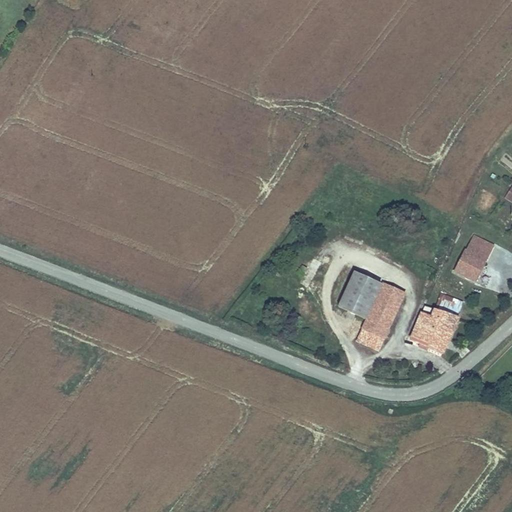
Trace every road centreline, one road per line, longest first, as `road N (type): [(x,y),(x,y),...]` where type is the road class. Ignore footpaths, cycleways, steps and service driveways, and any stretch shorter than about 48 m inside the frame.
road 1 (tertiary): [(511,324),(442,382),(382,392),(0,250)]
road 2 (unknown): [(338,379),(386,350),(409,291),(388,265),(325,229)]
